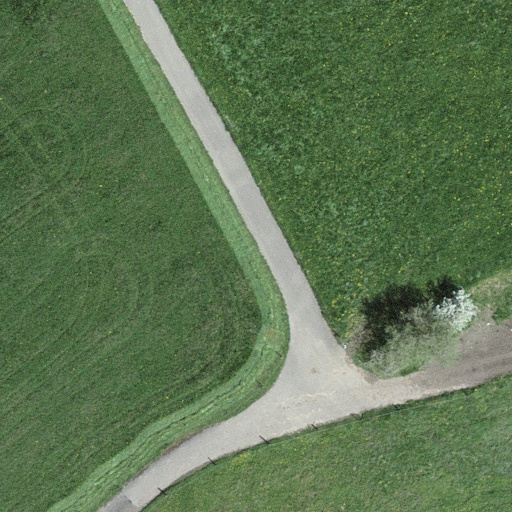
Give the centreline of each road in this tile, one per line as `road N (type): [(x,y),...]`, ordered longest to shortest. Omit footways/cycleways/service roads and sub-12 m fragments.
road 1 (track): [(142,0),(286,269),(322,393),(208,447),(115,511)]
road 2 (track): [(322,393),(399,389),(511,360)]
